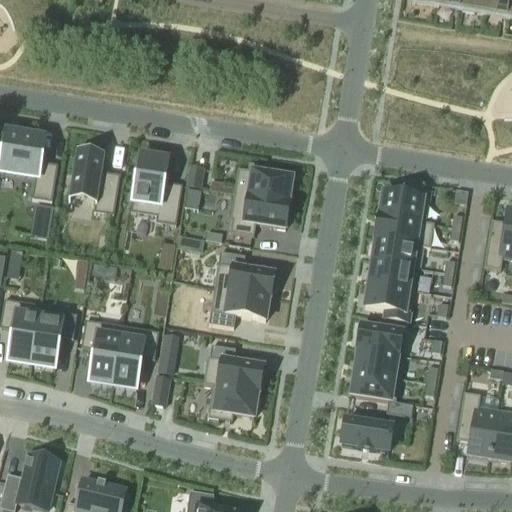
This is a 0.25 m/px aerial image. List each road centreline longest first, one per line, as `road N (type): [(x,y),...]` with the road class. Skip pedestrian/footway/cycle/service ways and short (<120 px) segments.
road 1 (residential): [(0,95),(339,151)]
road 2 (residential): [(287,479),(339,151)]
road 3 (residential): [(0,409),(287,479)]
road 4 (residential): [(287,479),(511,503)]
road 5 (residential): [(339,151),(511,178)]
road 6 (residential): [(198,0),(359,27)]
road 7 (residential): [(339,151),(359,27)]
